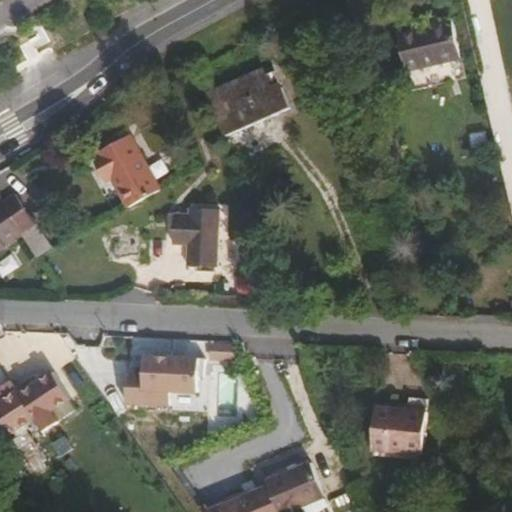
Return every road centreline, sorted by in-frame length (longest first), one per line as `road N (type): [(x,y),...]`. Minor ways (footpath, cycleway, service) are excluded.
road 1 (residential): [(0,312),(511,338)]
road 2 (secondary): [(211,0),(0,137)]
